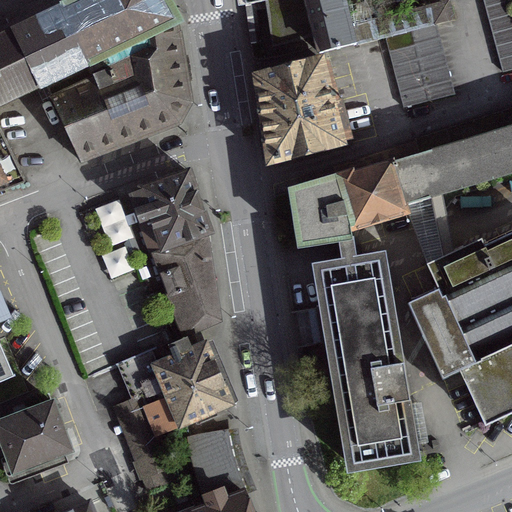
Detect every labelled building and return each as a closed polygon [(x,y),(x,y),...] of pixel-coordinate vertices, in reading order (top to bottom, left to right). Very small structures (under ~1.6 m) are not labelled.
[(0,192),(2,192),(23,184),(0,137),(0,106),(39,88),(85,65),(95,61),(102,66),(105,68),(107,71),(49,99),(79,162),(177,125),(188,105),(181,59),(174,23),(161,0),(83,0),(77,4),(58,12),(11,34),(0,39),(0,192)] [(242,0),(244,7),(265,3),(272,48),(314,38),(317,57),(355,47),(351,30),(343,0),(242,0)] [(380,23),(374,0),(343,0),(351,30),(380,23)] [(481,0),(501,74),(511,71),(511,13),(508,0),(481,0)] [(447,9),(441,7),(380,23),(351,30),(355,47),(384,40),(436,27),(451,23),(447,9)] [(402,110),(453,96),(436,27),(384,40),(402,110)] [(339,102),(331,104),(320,61),(315,62),(254,78),(260,121),(267,162),(266,163),(266,165),(341,146),(341,143),(345,142),(349,141),(339,102)] [(341,263),(312,268),(347,480),(422,467),(387,257),(357,261),(353,237),(410,219),(404,202),(429,195),(428,192),(511,172),(511,128),(355,175),(355,171),(288,193),(298,253),(339,248),(341,263)] [(218,324),(204,238),(209,236),(207,224),(189,173),(139,190),(139,192),(130,195),(150,255),(152,254),(156,267),(158,266),(168,293),(178,290),(191,335),(218,324)] [(425,266),(437,291),(406,305),(441,381),(458,373),(484,428),(511,414),(511,234),(483,248),(480,241),(425,266)] [(0,383),(12,378),(0,349),(0,316),(6,314),(0,300),(0,383)] [(164,452),(157,436),(231,406),(205,345),(154,367),(148,353),(120,365),(135,401),(114,409),(135,463),(164,452)] [(62,455),(69,452),(51,404),(0,423),(0,441),(9,465),(1,468),(8,486),(66,464),(62,455)] [(229,446),(227,431),(188,439),(196,478),(208,508),(197,511),(250,511),(246,501),(244,495),(246,494),(235,467),(229,446)] [(147,493),(175,481),(164,452),(135,463),(147,493)]
